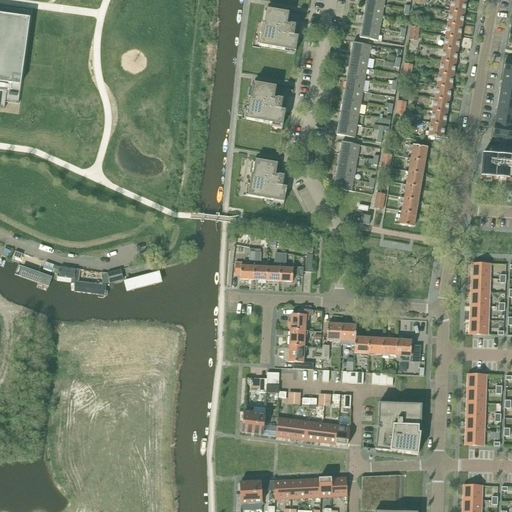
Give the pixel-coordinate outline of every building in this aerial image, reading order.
[(466,1),(458,0),(451,0),(450,11),(464,14),(466,1)] [(384,7),(366,3),(364,15),(382,18),(384,7)] [(30,11),(0,6),(0,108),(4,109),(4,108),(4,102),(18,104),(30,16),(29,16),(30,11)] [(296,52),(298,37),(294,37),(296,26),(287,25),(289,14),(267,10),(264,24),(263,24),(259,46),(296,52)] [(464,14),(450,11),(447,24),(462,26),(464,14)] [(364,15),(362,26),(380,30),(382,18),(364,15)] [(462,26),(447,24),(445,36),(459,39),(462,26)] [(380,30),(362,26),(360,38),(378,41),(380,30)] [(459,39),(445,36),(443,49),(457,51),(459,39)] [(353,43),(351,54),(369,58),(371,46),(353,43)] [(457,51),(443,49),(441,61),(455,64),(457,51)] [(369,58),(351,54),(349,66),(367,69),(369,58)] [(511,60),(506,60),(503,73),(511,74),(511,60)] [(455,64),(441,61),(439,74),(453,76),(455,64)] [(349,66),(347,78),(365,81),(367,69),(349,66)] [(511,74),(503,73),(501,86),(511,87),(511,74)] [(453,76),(439,74),(437,86),(451,88),(453,76)] [(365,81),(347,78),(345,89),(363,92),(365,81)] [(283,126),(285,111),(281,110),(283,100),(274,99),(276,87),(254,84),(251,98),(250,98),(246,120),(283,126)] [(451,88),(437,86),(435,98),(449,101),(451,88)] [(511,87),(501,86),(499,98),(511,100),(511,87)] [(345,89),(342,101),(361,104),(363,92),(345,89)] [(449,101),(435,98),(433,111),(447,113),(449,101)] [(511,100),(499,98),(497,111),(511,113),(511,100)] [(342,101),(340,112),(359,115),(361,104),(342,101)] [(447,113),(433,111),(430,123),(445,126),(447,113)] [(511,113),(497,111),(495,124),(505,126),(511,127),(511,113)] [(340,112),(338,124),(357,127),(359,115),(340,112)] [(445,126),(430,123),(428,136),(443,138),(445,126)] [(357,127),(338,124),(336,135),(355,138),(357,127)] [(495,124),(493,137),(503,139),(505,126),(495,124)] [(511,127),(505,126),(503,139),(511,140),(511,127)] [(341,142),(339,154),(357,157),(359,145),(341,142)] [(411,159),(424,161),(426,148),(409,145),(408,151),(412,152),(411,159)] [(357,157),(339,154),(337,166),(355,169),(357,157)] [(482,154),(480,178),(511,180),(511,154),(511,157),(482,154)] [(409,172),(422,174),(424,161),(411,159),(407,158),(406,164),(410,165),(409,172)] [(284,202),(287,188),(282,187),(284,177),(275,175),(277,164),(255,160),(253,174),(251,174),(248,196),(284,202)] [(337,166),(335,177),(353,180),(355,169),(337,166)] [(407,185),(420,187),(422,174),(409,172),(404,171),(403,178),(408,178),(407,185)] [(353,180),(335,177),(333,189),(351,192),(353,180)] [(405,198),(418,200),(420,187),(407,185),(402,184),(401,191),(406,192),(405,198)] [(402,211),(415,213),(418,200),(405,198),(400,197),(399,204),(403,205),(402,211)] [(413,227),(415,213),(402,211),(398,210),(397,217),(401,218),(400,225),(413,227)] [(371,224),(372,217),(363,215),(362,223),(371,224)] [(240,279),(253,280),(255,250),(249,249),(249,252),(248,261),(250,261),(250,266),(241,266),(241,263),(235,262),(235,275),(240,275),(240,279)] [(266,267),(258,267),(258,261),(260,261),(260,253),(260,250),(255,250),(253,280),(266,281),(266,267)] [(266,281),(279,281),(280,254),(274,253),(274,262),(276,262),(276,268),(266,267),(266,281)] [(280,254),(279,281),(292,282),(293,269),(283,268),(284,262),(286,263),(286,254),(280,254)] [(43,270),(58,275),(60,268),(45,263),(43,270)] [(471,264),(471,278),(490,279),(490,265),(471,264)] [(51,289),(55,279),(18,266),(14,276),(51,289)] [(59,278),(74,280),(76,269),(60,267),(59,278)] [(123,280),(121,270),(106,274),(109,284),(123,280)] [(165,286),(162,273),(125,282),(128,295),(165,286)] [(471,278),(470,292),(489,293),(490,279),(471,278)] [(107,286),(75,282),(73,294),(106,298),(107,286)] [(470,292),(470,306),(489,307),(489,293),(470,292)] [(470,306),(469,321),(488,321),(489,307),(470,306)] [(291,314),(291,322),(289,322),(288,329),(290,329),(290,330),(305,331),(306,321),(308,321),(308,316),(312,316),(312,310),(297,309),(297,315),(291,314)] [(469,321),(469,335),(488,335),(488,321),(469,321)] [(327,339),(333,340),(333,343),(340,343),(340,340),(341,340),(342,325),(327,324),(327,339)] [(341,340),(354,341),(355,337),(356,326),(342,325),(341,340)] [(305,332),(305,331),(290,330),(289,346),(304,347),(305,336),(307,336),(307,332),(305,332)] [(354,341),(353,353),(368,353),(369,338),(355,337),(354,341)] [(369,338),(368,353),(382,354),(383,339),(369,338)] [(388,359),(388,355),(396,355),(397,339),(383,339),(382,354),(382,358),(388,359)] [(411,340),(397,339),(396,355),(395,361),(410,362),(411,346),(411,340)] [(288,362),(293,363),(292,368),(313,370),(313,363),(303,362),(304,351),(306,351),(306,347),(304,347),(289,346),(288,362)] [(420,347),(411,346),(410,362),(419,362),(420,347)] [(342,372),(342,383),(356,384),(356,378),(349,378),(349,372),(342,372)] [(356,384),(363,384),(363,373),(349,372),(349,378),(356,378),(356,384)] [(372,374),(371,385),(385,385),(386,380),(379,380),(379,374),(372,374)] [(392,386),(393,375),(379,374),(379,380),(386,380),(385,385),(392,386)] [(467,375),(467,389),(486,390),(486,376),(467,375)] [(266,386),(266,393),(278,394),(278,386),(266,386)] [(467,389),(466,403),(485,404),(486,390),(467,389)] [(422,405),(379,403),(378,425),(380,426),(380,428),(378,428),(375,450),(418,455),(421,433),(418,433),(419,427),(421,427),(422,405)] [(466,403),(466,417),(485,418),(485,404),(466,403)] [(244,412),(243,422),(264,425),(265,414),(244,412)] [(466,417),(465,431),(484,432),(485,418),(466,417)] [(278,418),(275,437),(291,439),(293,420),(278,418)] [(291,439),(306,441),(308,422),(293,420),(291,439)] [(263,436),(264,425),(243,422),(241,433),(263,436)] [(306,441),(321,443),(323,424),(308,422),(306,441)] [(321,443),(335,445),(338,426),(323,424),(321,443)] [(335,445),(347,446),(350,427),(338,426),(335,445)] [(465,431),(465,446),(484,446),(484,432),(465,431)] [(403,511),(404,494),(405,476),(383,477),(361,477),(361,494),(360,511),(367,511),(374,511),(403,511)] [(320,498),(331,498),(330,478),(319,479),(320,498)] [(331,498),(347,497),(346,478),(330,478),(331,498)] [(305,499),(320,498),(319,479),(304,480),(305,499)] [(274,481),(275,501),(290,500),(289,480),(274,481)] [(290,500),(305,499),(304,480),(289,480),(290,500)] [(240,493),(261,492),(261,482),(239,483),(240,493)] [(463,486),(463,500),(482,501),(482,486),(463,486)] [(240,504),(262,503),(261,492),(240,493),(240,504)] [(463,500),(462,511),(481,511),(482,501),(463,500)]
